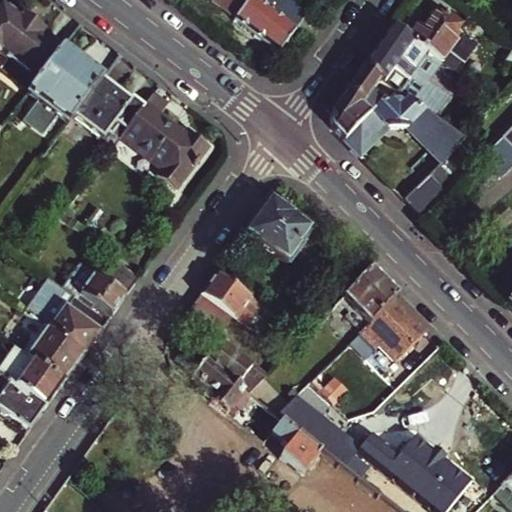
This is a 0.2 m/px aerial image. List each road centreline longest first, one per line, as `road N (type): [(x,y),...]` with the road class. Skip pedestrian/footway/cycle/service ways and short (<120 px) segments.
road 1 (residential): [(5,511),(279,135)]
road 2 (residential): [(511,364),(279,135)]
road 3 (residential): [(279,135),(107,0)]
road 4 (residential): [(372,0),(279,135)]
